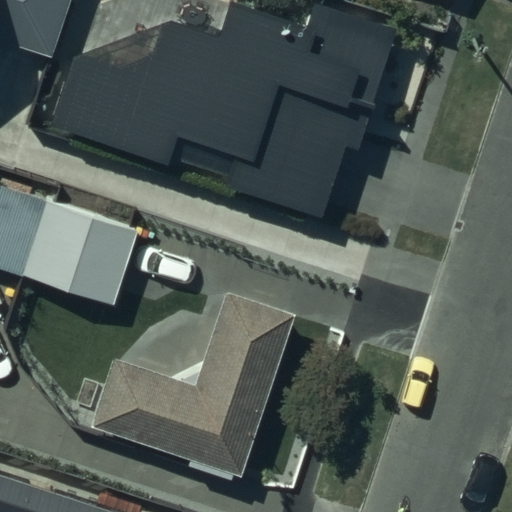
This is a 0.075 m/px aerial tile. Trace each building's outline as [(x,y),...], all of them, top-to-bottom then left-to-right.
[(0,0),(0,44),(34,55),(52,0),(0,0)] [(55,53),(34,123),(144,158),(146,152),(209,173),(205,185),(299,215),(324,140),(336,144),(375,26),(321,9),(313,34),(211,1),(201,33),(151,17),(55,53)] [(0,189),(0,271),(95,302),(97,297),(109,301),(131,232),(0,189)] [(98,355),(74,424),(173,459),(171,463),(214,479),(217,472),(219,473),(276,313),(208,289),(175,383),(98,355)] [(142,511),(0,466),(0,511),(142,511)]
